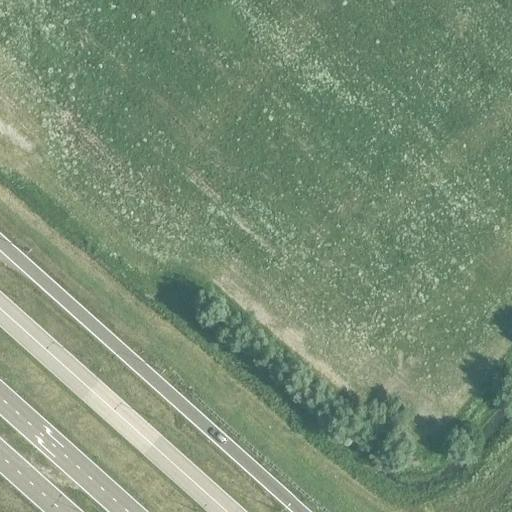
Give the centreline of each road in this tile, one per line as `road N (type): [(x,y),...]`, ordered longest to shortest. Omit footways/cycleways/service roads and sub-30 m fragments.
road 1 (motorway): [(299,511),(0,243)]
road 2 (trunk): [(126,511),(0,398)]
